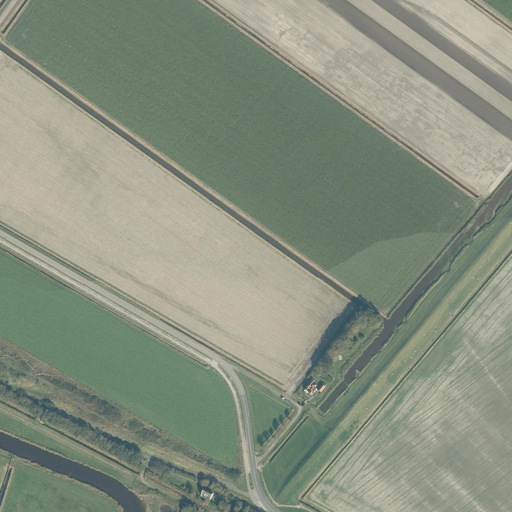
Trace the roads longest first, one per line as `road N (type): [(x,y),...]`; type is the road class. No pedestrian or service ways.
road 1 (tertiary): [(259,492),(243,399),(226,367),(0,232)]
road 2 (unclassified): [(0,387),(148,457),(246,495),(259,492)]
